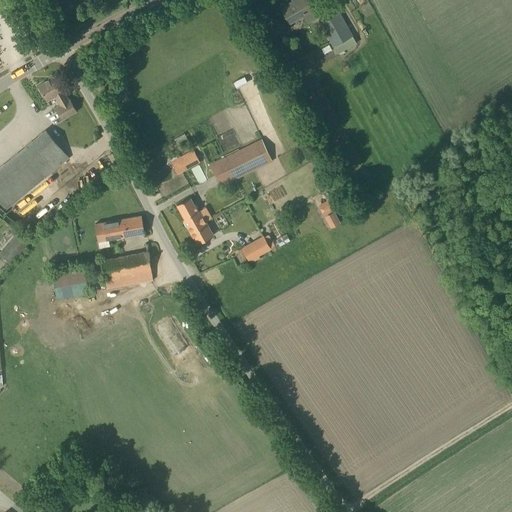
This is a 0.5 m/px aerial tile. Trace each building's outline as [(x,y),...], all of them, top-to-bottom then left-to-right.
[(290,23),(313,10),(306,0),(294,0),(292,1),(293,2),(282,9),(290,23)] [(319,20),(334,46),(352,35),(338,10),(319,20)] [(62,119),(76,111),(70,100),(69,100),(63,91),(64,90),(55,75),(38,85),(47,100),(55,96),(60,105),(55,108),(62,119)] [(122,84),(127,81),(124,75),(119,77),(122,84)] [(235,87),(246,83),(244,76),(232,80),(235,87)] [(0,202),(6,209),(13,203),(68,157),(46,129),(0,166),(0,202)] [(220,186),(272,161),(262,139),(209,165),(220,186)] [(180,156),(170,162),(177,174),(200,162),(193,149),(180,156)] [(332,211),(339,207),(333,195),(326,199),(327,200),(332,211)] [(190,231),(206,222),(205,221),(212,217),(206,207),(199,210),(198,211),(190,197),(176,205),(184,219),(183,220),(190,231)] [(334,211),(325,216),(331,227),(340,222),(334,211)] [(98,241),(144,233),(145,233),(141,215),(95,224),(98,241)] [(197,244),(213,235),(206,222),(190,231),(197,244)] [(0,255),(11,264),(28,242),(15,232),(0,250),(0,255)] [(270,248),(270,247),(264,237),(264,236),(242,248),(249,260),(250,260),(259,255),(270,248)] [(107,288),(153,280),(148,251),(138,253),(101,260),(107,288)] [(58,299),(89,292),(84,267),(53,273),(58,299)] [(126,500),(136,508),(143,501),(132,492),(126,500)]
